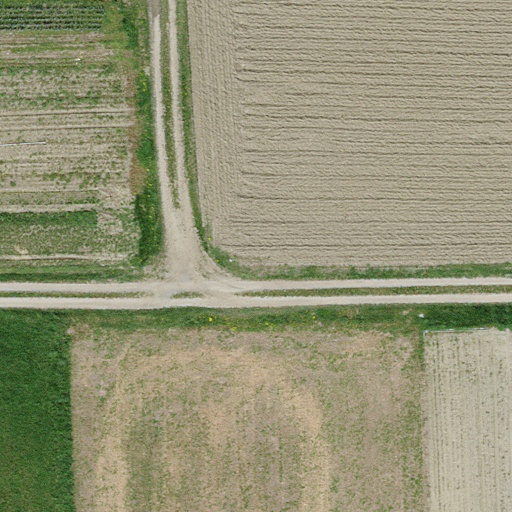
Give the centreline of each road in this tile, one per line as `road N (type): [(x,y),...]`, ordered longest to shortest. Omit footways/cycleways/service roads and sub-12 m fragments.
road 1 (track): [(511,272),(0,276)]
road 2 (track): [(183,271),(174,0)]
